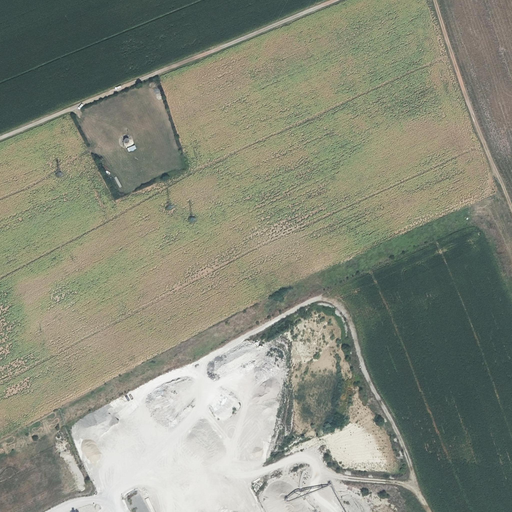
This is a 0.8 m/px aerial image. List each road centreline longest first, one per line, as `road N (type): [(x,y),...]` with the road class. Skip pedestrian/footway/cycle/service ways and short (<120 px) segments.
road 1 (track): [(333,0),(0,137)]
road 2 (track): [(433,0),(511,213)]
